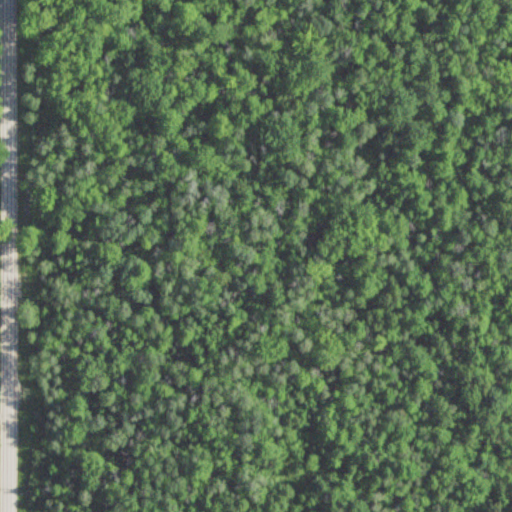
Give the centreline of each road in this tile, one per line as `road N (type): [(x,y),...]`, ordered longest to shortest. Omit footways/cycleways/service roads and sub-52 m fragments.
road 1 (residential): [(7,511),(7,0)]
road 2 (residential): [(511,450),(7,436)]
